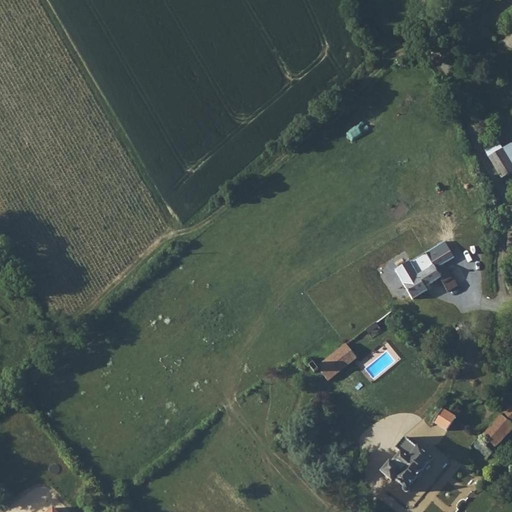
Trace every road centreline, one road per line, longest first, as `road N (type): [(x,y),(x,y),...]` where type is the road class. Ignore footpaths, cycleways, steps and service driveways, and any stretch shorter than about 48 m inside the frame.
road 1 (track): [(0,236),(58,324),(78,318),(157,234),(190,235),(211,222),(390,62),(425,57),(453,71),(483,162),(501,185)]
road 2 (residential): [(511,320),(496,277),(506,179)]
road 3 (unknown): [(373,511),(382,461),(430,393)]
